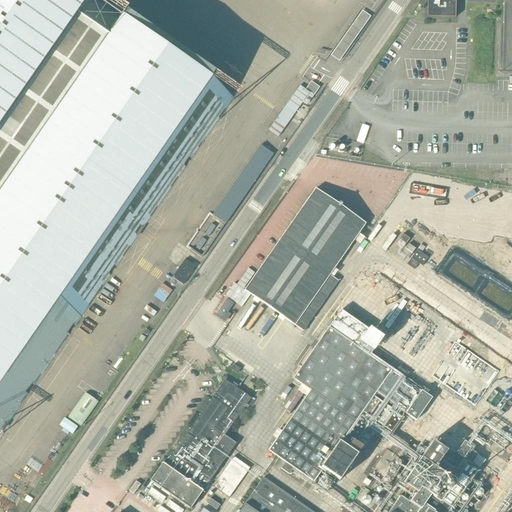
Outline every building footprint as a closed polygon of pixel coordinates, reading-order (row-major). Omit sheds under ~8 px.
[(0,0),(0,435),(0,436),(235,98),(210,81),(121,19),(107,40),(75,18),(87,0),(0,0)] [(426,0),(426,18),(455,18),(455,0),(481,0),(492,0),(426,0)] [(365,16),(357,10),(329,51),(338,57),(365,16)] [(299,85),(269,130),(278,137),(303,102),(310,93),(305,90),(299,85)] [(319,159),(313,155),(298,177),(304,181),(319,159)] [(315,188),(244,290),(295,326),(295,325),(303,331),(338,281),(330,276),(354,241),(360,245),(364,238),(359,234),(366,224),(315,188)] [(403,249),(410,239),(403,234),(396,244),(403,249)] [(408,258),(415,249),(408,244),(401,253),(408,258)] [(417,250),(414,254),(407,265),(414,270),(418,264),(422,266),(428,258),(417,250)] [(184,260),(172,278),(183,285),(195,267),(184,260)] [(223,305),(216,315),(225,322),(231,315),(228,313),(232,306),(234,304),(227,299),(223,305)] [(391,371),(377,361),(354,345),(366,328),(340,309),(327,327),(328,328),(293,379),(310,390),(268,451),(313,482),(322,469),(339,481),(357,455),(362,448),(352,441),(347,448),(341,444),(363,413),(393,433),(404,418),(374,397),(377,392),(406,413),(405,414),(416,421),(432,398),(421,391),(420,392),(391,371)] [(389,360),(383,356),(380,361),(387,365),(389,360)] [(234,364),(230,369),(237,374),(241,369),(234,364)] [(399,366),(396,371),(406,379),(410,374),(399,366)] [(163,463),(150,481),(190,509),(203,491),(219,468),(236,443),(224,435),(250,398),(224,380),(187,434),(165,465),(163,463)] [(85,393),(69,416),(82,425),(98,402),(85,393)] [(464,440),(454,454),(466,463),(467,461),(472,464),(478,455),(473,451),(475,448),(464,440)] [(415,493),(409,502),(400,496),(388,511),(449,511),(477,472),(465,464),(454,481),(435,468),(446,451),(432,441),(402,484),(415,493)] [(213,486),(229,498),(250,468),(233,457),(213,486)] [(482,457),(476,466),(480,468),(486,460),(482,457)] [(245,504),(238,511),(310,511),(263,478),(245,504)] [(136,481),(129,491),(133,494),(140,485),(136,481)] [(207,503),(216,510),(220,505),(210,498),(207,503)]
